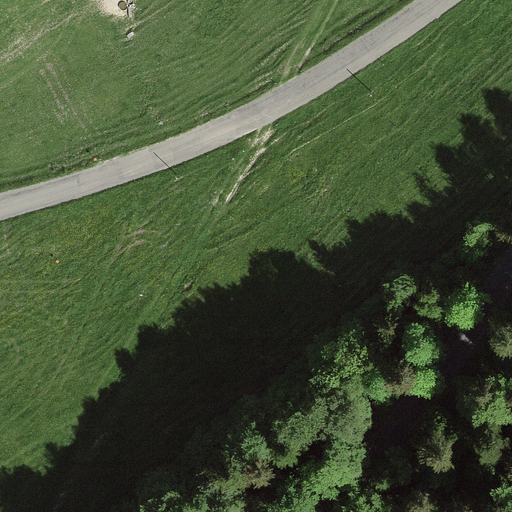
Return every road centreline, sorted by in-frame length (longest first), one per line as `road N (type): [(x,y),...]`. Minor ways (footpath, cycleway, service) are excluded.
road 1 (track): [(34,511),(254,148),(324,0)]
road 2 (unclassified): [(442,0),(241,125),(136,169),(0,207)]
road 3 (unclassified): [(318,511),(429,386),(511,264)]
